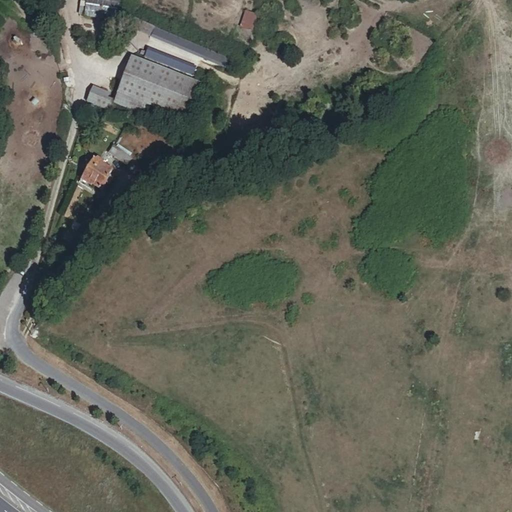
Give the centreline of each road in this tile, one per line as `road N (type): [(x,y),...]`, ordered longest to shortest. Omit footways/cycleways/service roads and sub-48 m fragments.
road 1 (unclassified): [(213,511),(179,465),(134,425),(25,357),(15,340),(15,317),(88,83)]
road 2 (primary): [(179,511),(126,453),(92,429),(0,386)]
